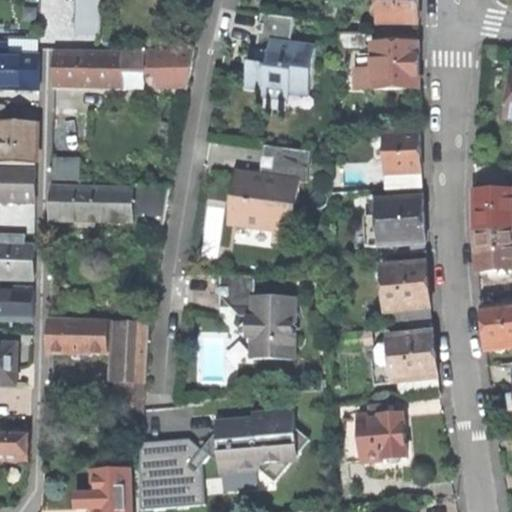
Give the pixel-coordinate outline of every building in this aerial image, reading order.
[(80,0),(79,23),(102,23),(103,0),(80,0)] [(326,0),(325,24),(341,25),(341,0),(326,0)] [(379,0),(380,25),(419,25),(420,3),(419,0),(379,0)] [(264,98),(290,102),(291,95),(310,98),(316,51),(291,47),(295,21),(263,16),(259,45),(256,66),(250,66),(247,88),(265,91),(264,98)] [(101,37),(102,23),(79,23),(78,37),(101,37)] [(343,25),(343,35),(360,35),(359,25),(343,25)] [(339,35),(338,72),(352,72),(352,50),(365,50),(365,35),(360,35),(343,35),(339,35)] [(374,45),(374,56),(374,90),(420,89),(420,65),(420,45),(374,45)] [(124,55),(125,70),(146,70),(145,50),(125,50),(124,55)] [(145,50),(146,70),(177,71),(176,50),(145,50)] [(191,71),(195,51),(176,50),(177,71),(185,71),(191,71)] [(125,70),(124,55),(56,55),(56,71),(56,86),(125,87),(125,70)] [(374,90),(374,56),(359,56),(359,80),(367,80),(367,90),(374,90)] [(0,57),(0,89),(40,90),(40,74),(40,58),(0,57)] [(0,125),(0,165),(38,167),(38,146),(38,127),(0,125)] [(386,175),(422,173),(421,152),(420,134),(384,136),(386,175)] [(272,178),(276,147),(265,146),(261,177),(272,178)] [(300,182),(304,151),(276,147),(272,178),(300,182)] [(313,152),(304,151),(300,182),(309,183),(313,152)] [(66,179),(87,176),(85,160),(63,163),(66,179)] [(0,202),(36,204),(37,189),(37,172),(0,171),(0,202)] [(273,242),(292,244),(300,182),(272,178),(261,177),(236,174),(234,194),(238,194),(237,205),(234,225),(275,230),(273,242)] [(332,176),(331,194),(345,193),(358,193),(357,175),(332,176)] [(166,215),(170,186),(134,185),(134,191),(132,210),(132,214),(166,215)] [(121,210),(132,210),(134,191),(53,188),(52,204),(52,220),(120,222),(121,210)] [(475,233),(511,231),(511,191),(475,192),(475,212),(475,233)] [(345,193),(331,194),(331,216),(345,216),(345,193)] [(378,202),(379,219),(381,247),(426,245),(424,222),(423,200),(378,202)] [(132,210),(121,210),(120,222),(132,223),(132,214),(132,210)] [(381,247),(379,219),(367,219),(369,248),(381,247)] [(478,273),(511,270),(511,231),(475,233),(477,254),(478,273)] [(0,261),(1,247),(26,247),(25,237),(0,235),(0,261)] [(26,247),(1,247),(0,261),(0,280),(35,281),(35,263),(35,247),(26,247)] [(429,310),(431,310),(429,287),(427,265),(382,270),(386,314),(390,314),(429,310)] [(253,361),(294,362),(295,300),(256,299),(256,277),(221,277),(221,310),(233,310),(252,310),(252,318),(240,329),(247,336),(247,338),(247,341),(258,341),(258,358),(253,358),(253,361)] [(0,319),(33,321),(34,305),(34,291),(0,290),(0,319)] [(61,306),(88,306),(88,292),(61,292),(61,306)] [(506,350),(511,349),(511,307),(481,310),(483,329),(486,352),(494,351),(498,354),(504,354),(506,350)] [(252,310),(233,310),(240,318),(252,318),(252,310)] [(429,310),(390,314),(392,329),(431,325),(429,310)] [(49,352),(75,353),(83,353),(108,354),(109,329),(109,324),(49,322),(49,338),(49,352)] [(116,324),(115,329),(109,329),(108,354),(118,354),(119,324),(116,324)] [(116,383),(147,385),(150,326),(119,324),(118,354),(116,383)] [(334,350),(373,346),(372,333),(333,337),(334,350)] [(393,384),(399,383),(436,379),(438,379),(435,354),(433,334),(388,340),(393,384)] [(0,385),(17,386),(17,365),(17,346),(0,345),(0,385)] [(436,379),(399,383),(401,399),(438,394),(436,379)] [(116,403),(130,404),(130,395),(147,395),(147,385),(116,383),(116,403)] [(145,417),(147,395),(130,395),(130,404),(116,403),(100,403),(99,425),(145,417)] [(370,418),(388,416),(387,407),(369,408),(370,418)] [(221,464),(222,474),(264,471),(276,483),(299,456),(296,429),(295,412),(255,416),(255,421),(218,425),(219,434),(221,451),(212,457),(221,464)] [(362,461),(362,463),(389,461),(393,465),(400,464),(401,460),(407,459),(404,435),(403,415),(388,416),(370,418),(358,419),(362,461)] [(362,461),(358,419),(342,420),(345,463),(362,461)] [(296,429),(299,456),(311,441),(296,429)] [(30,447),(30,432),(0,430),(0,461),(29,462),(30,447)] [(212,457),(221,451),(219,434),(211,442),(204,450),(212,457)] [(204,450),(190,441),(142,445),(141,467),(141,511),(146,511),(207,507),(202,468),(212,457),(204,450)] [(94,510),(94,511),(132,511),(132,471),(93,472),(94,494),(94,510)] [(94,510),(94,494),(76,495),(77,502),(77,511),(94,510)]
